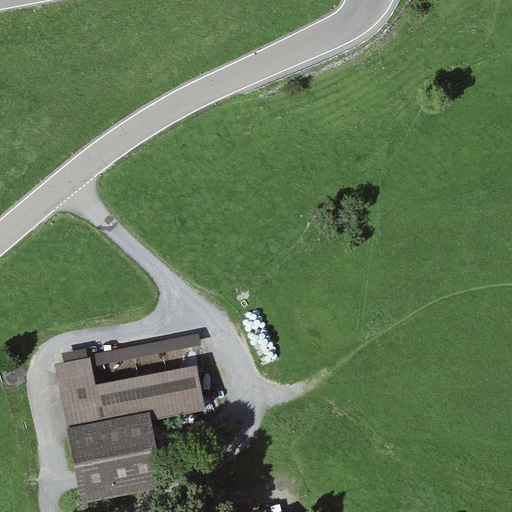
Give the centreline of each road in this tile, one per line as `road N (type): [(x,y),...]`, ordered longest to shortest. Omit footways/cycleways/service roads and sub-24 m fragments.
road 1 (track): [(64,183),(234,351),(245,392),(241,445),(158,506),(134,511)]
road 2 (tertiary): [(0,239),(152,118),(343,33),(369,0)]
road 3 (track): [(45,511),(51,480),(38,373),(61,335),(191,309)]
road 4 (track): [(159,511),(158,506),(256,495),(282,500),(288,511)]
